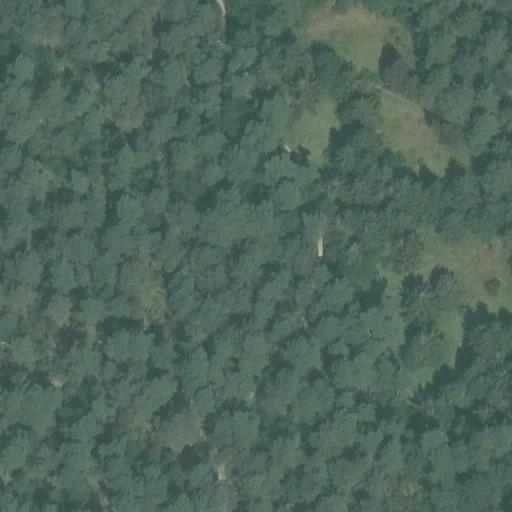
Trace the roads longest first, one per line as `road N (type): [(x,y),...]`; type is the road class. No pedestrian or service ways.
road 1 (track): [(242,389),(0,391)]
road 2 (track): [(236,511),(230,415),(242,389)]
